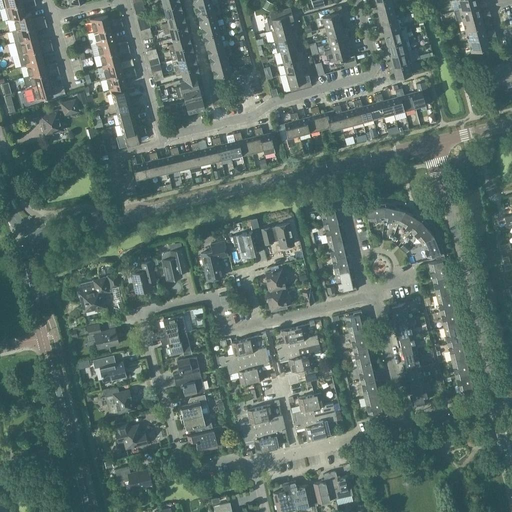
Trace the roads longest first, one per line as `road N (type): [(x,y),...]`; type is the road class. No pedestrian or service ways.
road 1 (tertiary): [(34,238),(430,142)]
road 2 (residential): [(258,323),(222,329),(211,301),(198,298),(153,309),(142,321),(177,458),(193,467),(226,459),(255,467)]
road 3 (residential): [(161,138),(252,117),(272,103),(371,74),(357,0)]
road 4 (residential): [(495,406),(430,142)]
road 5 (tertiary): [(84,511),(43,337)]
road 6 (residential): [(255,467),(407,428)]
road 7 (residential): [(161,138),(122,2)]
road 8 (residential): [(407,428),(377,306),(368,299)]
